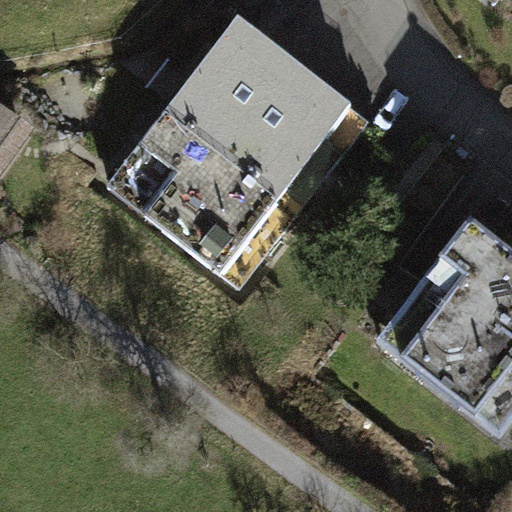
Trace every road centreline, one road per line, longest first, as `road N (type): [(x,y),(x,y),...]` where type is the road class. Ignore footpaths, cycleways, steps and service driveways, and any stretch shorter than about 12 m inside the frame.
road 1 (residential): [(0,265),(355,511)]
road 2 (residential): [(393,0),(395,22),(511,131)]
